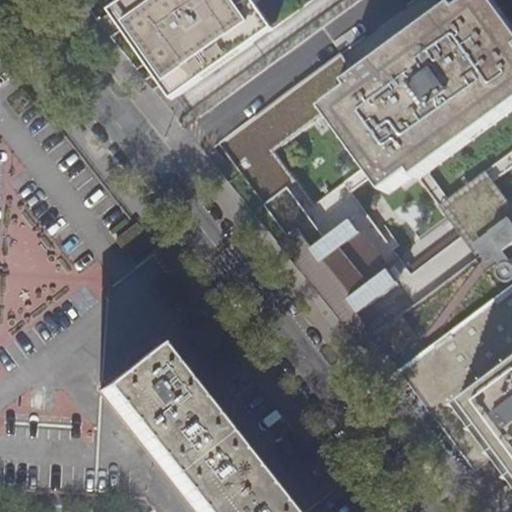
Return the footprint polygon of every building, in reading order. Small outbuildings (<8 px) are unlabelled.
[(127,0),(111,12),(143,58),(173,102),(275,30),(254,0),(127,0)] [(365,229),(418,301),(401,314),(424,346),(429,353),(445,342),(505,297),(511,291),(511,29),(502,13),(511,5),(511,0),(437,0),(448,14),(360,79),(342,54),(206,154),(254,214),(279,195),(289,208),(316,246),(356,217),(365,229)] [(137,226),(117,242),(131,260),(151,244),(137,226)] [(511,291),(505,297),(445,342),(429,353),(403,372),(413,386),(476,471),(495,455),(506,471),(511,478),(511,291)] [(211,320),(191,336),(205,354),(225,339),(211,320)] [(100,391),(195,511),(284,511),(156,348),(100,391)]
